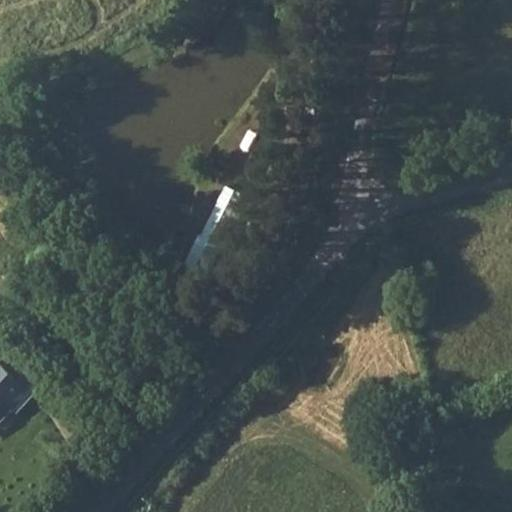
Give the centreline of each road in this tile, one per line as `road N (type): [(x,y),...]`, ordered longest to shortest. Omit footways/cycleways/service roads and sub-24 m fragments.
road 1 (unclassified): [(96,511),(289,307),(347,213)]
road 2 (unclassified): [(347,213),(395,0)]
road 3 (unclassified): [(347,213),(511,175)]
